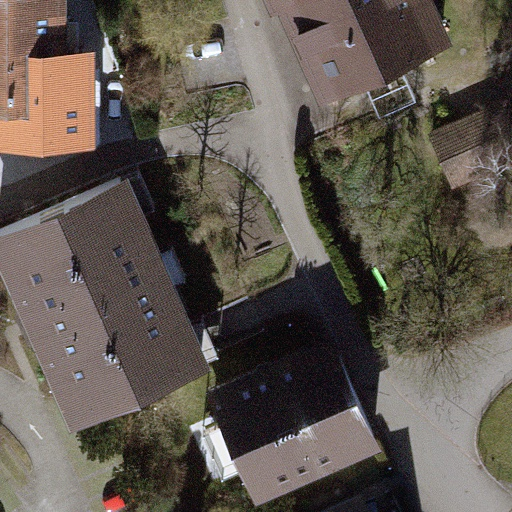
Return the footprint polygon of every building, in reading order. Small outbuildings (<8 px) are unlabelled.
[(0,0),(0,93),(67,93),(65,0),(0,0)] [(277,0),(319,94),(459,31),(445,0),(277,0)] [(0,216),(0,254),(70,414),(212,352),(128,160),(0,216)] [(257,491),(383,436),(334,324),(208,378),(257,491)] [(369,511),(364,499),(333,511),(369,511)]
